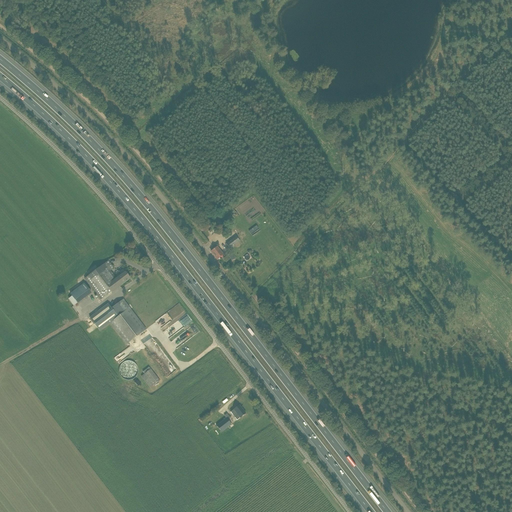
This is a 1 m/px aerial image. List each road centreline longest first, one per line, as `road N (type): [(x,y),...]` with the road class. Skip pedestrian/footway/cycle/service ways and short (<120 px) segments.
road 1 (unclassified): [(408,511),(164,197),(0,36)]
road 2 (motorway): [(387,511),(126,177),(0,57)]
road 3 (motorway): [(0,79),(113,186),(370,511)]
road 4 (unclassified): [(349,511),(110,205),(0,97)]
